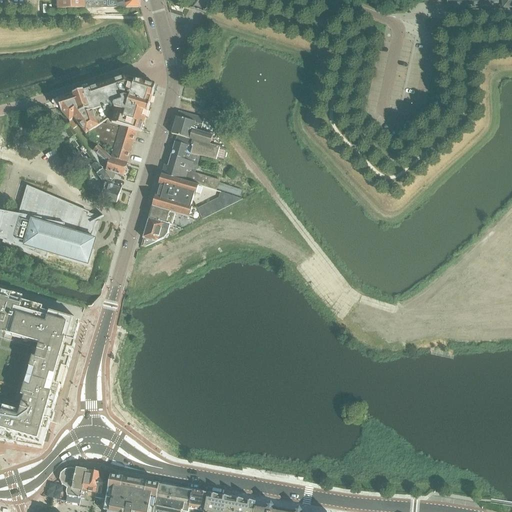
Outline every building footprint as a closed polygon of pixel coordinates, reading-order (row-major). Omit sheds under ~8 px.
[(57,0),(58,10),(140,7),(138,0),(57,0)] [(75,119),(79,125),(86,135),(108,120),(142,131),(148,113),(152,99),(153,99),(157,87),(125,77),(90,88),(90,89),(81,92),(72,95),(52,102),(58,109),(59,109),(70,122),(75,119)] [(178,112),(172,134),(176,136),(190,140),(191,136),(197,137),(198,132),(203,133),(204,131),(201,130),(205,119),(178,112)] [(79,125),(75,119),(70,122),(71,125),(73,129),(79,125)] [(112,159),(128,163),(137,132),(121,127),(121,129),(103,124),(87,135),(99,146),(112,159)] [(73,129),(71,125),(65,129),(71,138),(77,134),(73,129)] [(190,140),(176,136),(178,136),(176,143),(187,146),(186,152),(200,156),(216,161),(216,160),(224,163),(228,150),(210,145),(213,136),(203,133),(198,132),(197,137),(191,136),(190,140)] [(0,242),(11,248),(49,259),(49,260),(71,266),(71,267),(78,269),(83,254),(86,255),(98,214),(65,204),(68,196),(54,157),(30,163),(23,137),(0,143),(0,242)] [(165,165),(162,175),(199,186),(217,191),(219,181),(194,174),(197,165),(200,156),(186,152),(187,146),(176,143),(171,159),(169,166),(165,165)] [(99,146),(94,151),(106,162),(106,164),(109,165),(107,171),(106,175),(112,181),(112,182),(115,180),(116,174),(124,176),(127,174),(128,171),(126,168),(128,163),(112,159),(99,146)] [(116,207),(122,189),(113,187),(114,184),(111,183),(112,181),(106,175),(103,170),(102,170),(98,164),(95,164),(93,166),(93,168),(97,174),(103,180),(106,182),(101,198),(109,201),(107,205),(116,207)] [(156,196),(153,208),(175,215),(176,214),(189,218),(193,208),(191,207),(194,197),(196,197),(199,186),(162,175),(159,186),(160,186),(157,197),(156,196)] [(223,183),(221,189),(241,195),(243,189),(223,183)] [(219,198),(197,209),(203,220),(244,200),(221,193),(219,198)] [(153,208),(149,219),(175,227),(176,225),(172,224),(175,215),(153,208)] [(144,239),(142,246),(144,247),(158,241),(167,238),(170,227),(175,228),(175,227),(149,219),(144,239)] [(55,405),(56,404),(60,388),(63,389),(63,388),(68,370),(76,343),(75,342),(80,323),(56,316),(50,314),(44,312),(42,311),(31,308),(22,306),(23,304),(23,302),(22,301),(11,299),(11,297),(12,294),(11,294),(0,290),(0,394),(6,396),(0,424),(0,441),(8,443),(17,445),(32,447),(39,449),(42,449),(43,449),(43,446),(47,433),(47,432),(48,432),(50,422),(51,422),(51,421),(53,413),(55,406),(55,405)] [(81,499),(86,471),(71,468),(65,470),(61,474),(60,480),(62,485),(67,489),(66,492),(67,496),(81,499)] [(100,474),(86,471),(81,499),(87,500),(88,492),(96,494),(100,474)] [(111,476),(100,474),(96,494),(107,496),(111,476)] [(155,511),(160,486),(111,476),(107,496),(104,511),(155,511)] [(204,511),(208,494),(176,489),(160,486),(155,511),(204,511)] [(254,511),(255,508),(256,503),(236,500),(236,499),(236,500),(236,503),(227,501),(227,499),(228,499),(228,498),(208,494),(204,511),(254,511)] [(255,508),(254,511),(276,511),(275,511),(273,508),(274,507),(271,502),(267,506),(268,508),(265,510),(255,508)]
